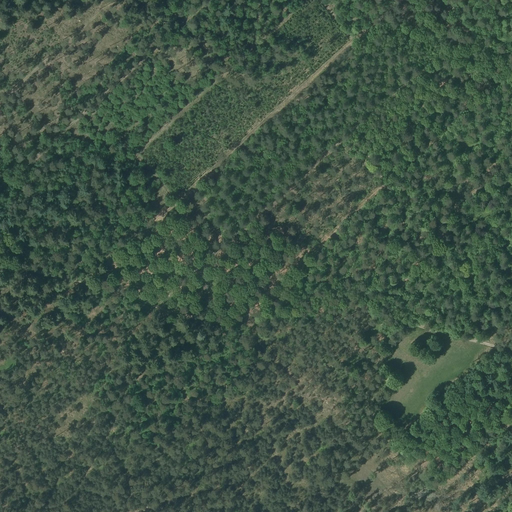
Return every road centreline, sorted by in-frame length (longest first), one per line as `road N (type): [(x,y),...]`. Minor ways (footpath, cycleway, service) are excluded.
road 1 (track): [(500,0),(152,309),(100,365)]
road 2 (track): [(0,263),(206,319),(366,295),(409,324),(511,353)]
road 3 (track): [(404,0),(92,283)]
road 4 (track): [(310,0),(16,268)]
road 5 (track): [(511,69),(329,235),(287,303)]
road 6 (track): [(211,0),(0,192)]
road 7 (track): [(511,162),(368,296)]
road 8 (track): [(0,104),(116,0)]
